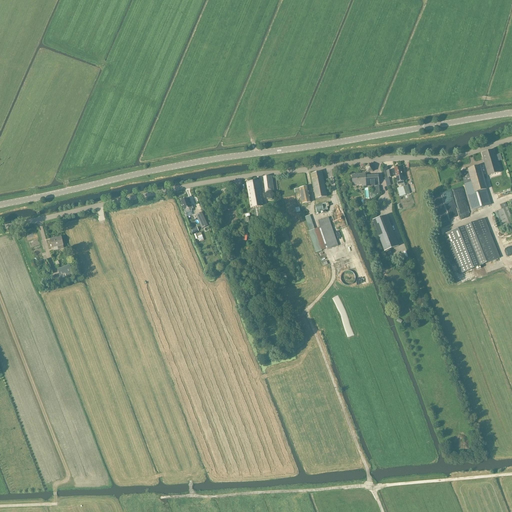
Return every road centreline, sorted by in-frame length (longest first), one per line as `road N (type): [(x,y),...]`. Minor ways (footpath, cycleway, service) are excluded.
road 1 (unclassified): [(0,227),(189,185),(376,159),(456,157),(511,139)]
road 2 (tertiary): [(511,112),(196,162),(0,204)]
road 3 (track): [(305,169),(314,217),(333,212),(343,244),(330,283),(309,307),(373,482)]
road 4 (track): [(384,511),(373,482),(211,495),(191,495),(190,482)]
